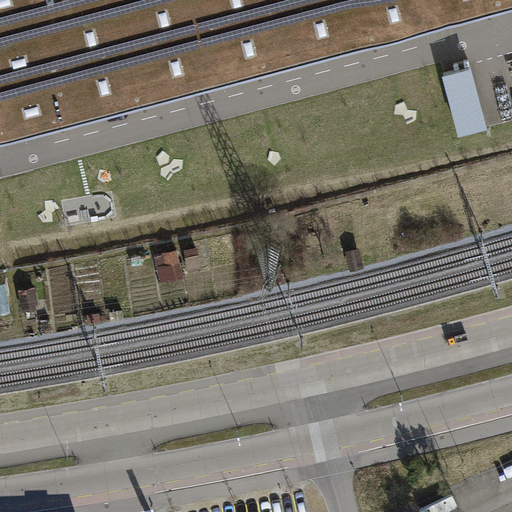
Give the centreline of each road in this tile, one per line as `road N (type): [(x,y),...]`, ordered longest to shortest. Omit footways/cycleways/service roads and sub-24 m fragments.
road 1 (primary): [(511,329),(300,384),(0,438)]
road 2 (primary): [(0,491),(316,437),(511,389)]
